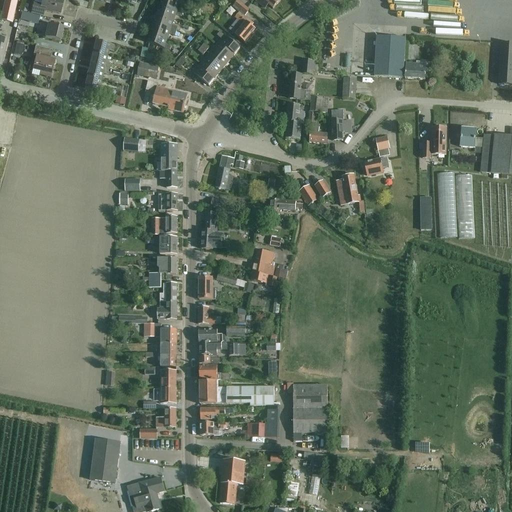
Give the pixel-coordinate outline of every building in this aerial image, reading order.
[(5,0),(0,21),(12,24),(17,0),(5,0)] [(42,0),(41,5),(34,3),(31,14),(43,16),(44,11),(60,14),(64,0),(61,0),(42,0)] [(175,0),(161,0),(160,6),(183,13),(185,9),(179,7),(181,2),(175,0)] [(254,0),(264,8),(268,4),(273,9),(281,1),(279,0),(254,0)] [(233,8),(239,13),(235,18),(238,20),(229,30),(245,43),(256,30),(249,24),(251,22),(245,17),(250,11),(238,1),(233,8)] [(183,13),(160,6),(157,15),(174,21),(176,16),(182,17),(183,13)] [(40,17),(30,15),(28,23),(38,25),(40,17)] [(173,26),(174,21),(157,15),(154,24),(177,32),(178,28),(173,26)] [(49,24),(45,38),(60,42),(63,28),(49,24)] [(177,32),(154,24),(151,33),(168,39),(170,34),(175,36),(177,32)] [(166,45),(168,39),(151,33),(147,43),(165,49),(170,51),(172,46),(166,45)] [(225,37),(217,46),(232,59),(240,49),(225,37)] [(406,40),(377,38),(376,63),(372,63),(371,69),(375,69),(375,78),(404,79),(406,40)] [(96,42),(93,54),(107,57),(109,52),(113,53),(115,46),(96,42)] [(21,57),(24,46),(17,44),(14,55),(21,57)] [(511,45),(501,44),(499,85),(511,86),(511,45)] [(232,59),(217,46),(210,55),(225,68),(232,59)] [(36,57),(32,70),(40,72),(39,75),(51,78),(55,61),(48,59),(50,50),(36,47),(33,56),(36,57)] [(148,50),(143,48),(141,58),(152,60),(153,55),(147,54),(148,50)] [(106,63),(107,57),(93,54),(90,65),(109,70),(111,64),(106,63)] [(225,68),(210,55),(202,64),(217,77),(225,68)] [(179,70),(186,61),(182,59),(175,67),(179,70)] [(313,75),(314,63),(303,62),(302,74),(313,75)] [(159,67),(141,63),(138,76),(156,80),(159,67)] [(406,65),(405,80),(425,81),(426,66),(420,65),(420,63),(417,63),(416,65),(406,65)] [(217,77),(202,64),(194,74),(209,87),(217,77)] [(108,76),(109,70),(90,65),(87,77),(102,80),(103,75),(108,76)] [(292,75),(290,100),(310,102),(311,93),(301,92),(302,76),(292,75)] [(100,86),(102,80),(87,77),(84,89),(103,94),(105,87),(100,86)] [(344,79),(343,99),(355,100),(357,80),(344,79)] [(153,105),(169,109),(169,111),(184,115),(188,95),(157,88),(153,105)] [(117,97),(115,103),(124,106),(126,99),(117,97)] [(321,113),(322,100),(312,98),(311,112),(321,113)] [(290,105),(286,140),(301,142),(302,125),(304,125),(305,113),(300,113),(300,107),(290,105)] [(344,112),(333,112),(333,122),(334,142),(344,142),(343,135),(352,135),(351,124),(345,124),(344,112)] [(320,128),(312,127),(310,144),(328,146),(328,135),(319,134),(320,128)] [(433,128),(433,144),(431,144),(431,143),(424,143),(424,159),(433,159),(433,155),(446,155),(446,128),(433,128)] [(475,148),(484,149),(482,174),(511,176),(511,138),(485,136),(485,140),(476,139),(477,131),(463,130),(461,148),(475,149),(475,148)] [(379,153),(391,150),(388,138),(376,141),(379,153)] [(139,153),(140,141),(125,139),(124,151),(139,153)] [(178,172),(178,146),(162,146),(162,172),(161,172),(161,173),(165,173),(165,172),(178,172)] [(223,158),(216,189),(227,191),(230,192),(233,178),(230,177),(232,166),(234,167),(235,160),(223,158)] [(389,168),(387,160),(364,165),(366,176),(367,176),(368,177),(384,174),(383,169),(389,168)] [(178,189),(178,172),(165,172),(165,173),(161,173),(161,180),(167,180),(167,189),(178,189)] [(457,175),(438,176),(441,240),(460,239),(457,175)] [(343,182),(337,183),(339,195),(341,207),(360,204),(358,193),(355,177),(343,179),(343,182)] [(474,177),(458,177),(461,241),(477,241),(474,177)] [(126,181),(126,192),(140,192),(140,181),(126,181)] [(315,186),(322,198),(329,193),(322,182),(315,186)] [(309,207),(318,201),(310,187),(300,193),(309,207)] [(128,195),(120,195),(120,205),(128,205),(128,195)] [(159,196),(159,212),(178,212),(178,196),(159,196)] [(223,210),(224,202),(213,200),(211,208),(223,210)] [(280,202),(271,201),(271,216),(280,216),(280,211),(296,212),(296,208),(296,204),(296,203),(280,202)] [(323,206),(317,212),(322,217),(328,211),(323,206)] [(431,206),(421,206),(421,226),(432,226),(431,206)] [(203,231),(202,249),(213,250),(213,249),(221,249),(222,235),(217,234),(218,220),(218,214),(207,213),(206,231),(203,231)] [(153,220),(153,228),(152,237),(168,237),(168,235),(178,235),(178,219),(164,218),(164,220),(160,220),(153,220)] [(177,239),(161,239),(161,255),(177,255),(177,239)] [(257,251),(255,264),(253,272),(257,273),(257,275),(265,277),(270,278),(271,274),(274,274),(274,271),(276,271),(277,268),(274,268),(275,264),(273,264),(275,255),(257,251)] [(160,275),(149,274),(149,282),(161,282),(167,282),(167,276),(177,276),(177,260),(158,260),(158,269),(160,269),(160,275)] [(277,269),(276,277),(286,279),(288,271),(277,269)] [(277,279),(270,278),(265,277),(257,275),(257,273),(253,272),(251,282),(267,285),(266,288),(275,289),(277,279)] [(217,281),(235,287),(237,280),(219,275),(217,281)] [(213,279),(200,279),(200,301),(216,301),(216,290),(213,290),(213,279)] [(166,290),(164,290),(164,295),(160,295),(160,303),(177,304),(177,285),(166,285),(166,290)] [(177,321),(177,304),(160,303),(160,310),(158,310),(158,321),(177,321)] [(210,309),(200,309),(200,325),(218,325),(218,318),(213,318),(213,313),(210,313),(210,309)] [(156,326),(144,325),(144,337),(156,337),(156,326)] [(245,337),(245,328),(227,327),(227,337),(245,337)] [(161,339),(161,344),(177,344),(177,331),(156,331),(156,339),(161,339)] [(200,332),(200,344),(231,344),(224,344),(224,336),(219,336),(219,331),(200,332)] [(177,345),(177,344),(161,344),(161,356),(176,356),(177,345)] [(231,346),(231,344),(200,344),(201,356),(219,356),(219,351),(231,350),(231,358),(241,357),(240,346),(231,346)] [(176,369),(176,356),(161,356),(161,369),(176,369)] [(201,383),(217,383),(217,382),(231,382),(231,375),(218,375),(218,367),(211,368),(211,366),(221,366),(221,360),(211,361),(211,358),(201,358),(201,383)] [(160,372),(160,389),(176,389),(176,372),(160,372)] [(266,389),(217,389),(217,383),(201,384),(201,406),(219,405),(251,405),(251,407),(269,407),(269,406),(281,406),(281,404),(276,405),(275,392),(266,392),(266,389)] [(329,433),(328,385),(294,386),(295,441),(303,441),(303,433),(329,433)] [(176,405),(176,389),(160,389),(160,405),(176,405)] [(165,409),(165,419),(157,419),(157,428),(176,428),(176,410),(165,409)] [(214,410),(201,410),(201,421),(214,421),(214,416),(225,416),(234,415),(234,409),(225,409),(214,410)] [(214,436),(214,432),(220,432),(220,430),(228,429),(228,423),(214,424),(214,423),(201,423),(202,436),(214,436)] [(280,431),(280,424),(268,423),(266,423),(266,431),(280,431)] [(266,438),(266,425),(249,424),(249,438),(266,438)] [(157,439),(157,431),(141,431),(141,439),(157,439)] [(115,484),(121,444),(96,440),(90,480),(115,484)] [(430,443),(417,442),(417,452),(429,452),(430,443)] [(328,457),(304,454),(304,461),(328,464),(328,457)] [(245,464),(223,461),(219,504),(235,505),(237,485),(243,485),(245,464)] [(160,478),(127,487),(133,511),(152,511),(158,510),(155,500),(158,500),(157,494),(164,492),(160,478)]
